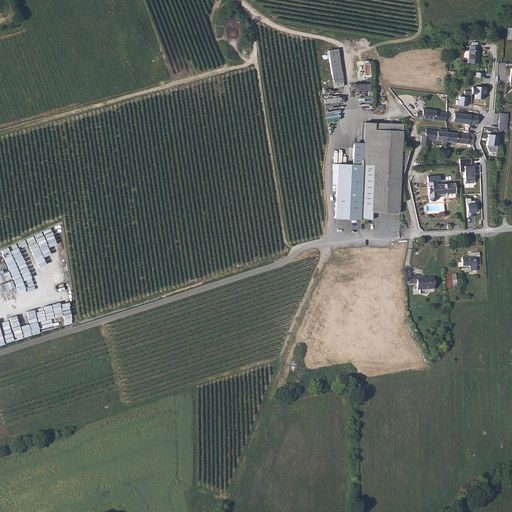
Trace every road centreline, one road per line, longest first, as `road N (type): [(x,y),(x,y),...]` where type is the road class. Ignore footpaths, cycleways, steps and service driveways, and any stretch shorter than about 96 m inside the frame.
road 1 (track): [(0,133),(247,64),(257,17)]
road 2 (unknown): [(488,232),(480,134),(493,106),(494,61),(484,47)]
road 3 (track): [(347,116),(341,47),(276,28),(236,0)]
road 4 (residential): [(356,237),(511,231)]
